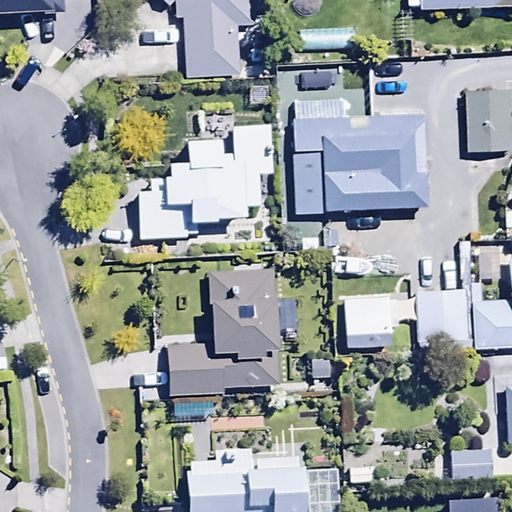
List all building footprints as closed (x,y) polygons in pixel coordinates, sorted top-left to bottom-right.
[(151,0),(152,0),(166,14),(172,13),(173,27),(180,26),(182,84),(236,83),(235,32),(248,32),(247,0),(151,0)] [(416,12),(416,15),(511,12),(511,0),(403,0),(404,12),(416,12)] [(508,95),(462,96),(464,160),(510,158),(508,95)] [(419,123),(288,127),(291,219),(423,214),(419,123)] [(215,149),(181,149),(181,173),(162,173),(162,184),(146,184),(146,199),(131,199),(131,243),(193,243),(193,230),(212,230),(212,226),(239,226),(239,213),(256,213),(256,179),(266,179),(266,133),(228,133),(228,160),(215,160),(215,149)] [(511,261),(505,261),(507,306),(468,308),(470,353),(511,350),(511,261)] [(269,274),(203,276),(206,349),(162,351),(164,399),(278,394),(275,338),(292,337),(291,305),(271,305),(269,274)] [(461,296),(413,297),(414,354),(462,353),(461,296)] [(389,303),(340,306),(343,357),(391,354),(389,303)] [(511,390),(501,391),(503,449),(511,448),(511,390)] [(487,455),(447,456),(447,487),(487,487),(487,455)] [(300,511),(300,465),(183,467),(183,511),(300,511)]
